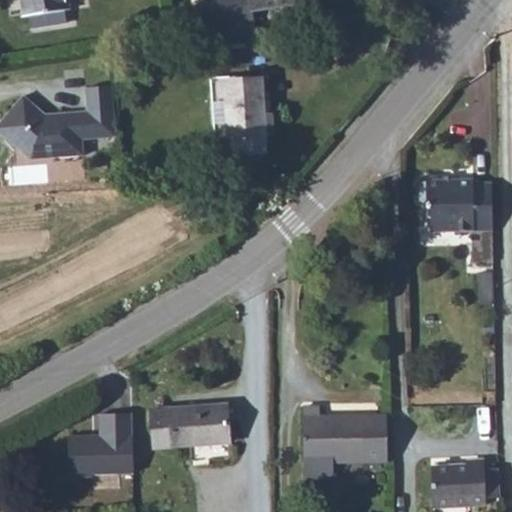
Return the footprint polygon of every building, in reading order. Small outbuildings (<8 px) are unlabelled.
[(27,0),(32,28),(38,27),(40,41),(82,35),(79,19),(83,18),(80,0),(27,0)] [(319,0),(260,0),(264,16),(321,5),(319,0)] [(287,133),(286,95),(252,95),(253,148),(293,148),(293,133),(287,133)] [(131,139),(131,97),(103,97),(104,121),(75,121),(75,127),(68,128),(42,101),(11,133),(45,165),(98,164),(97,148),(110,148),(110,139),(131,139)] [(110,139),(110,148),(131,147),(131,139),(110,139)] [(511,225),(511,178),(488,178),(488,175),(446,175),(446,172),(427,172),(428,200),(443,200),(443,226),(511,225)] [(235,392),(160,393),(160,430),(221,430),(221,427),(236,426),(235,392)] [(401,455),(401,411),(330,412),(330,401),(311,401),(311,456),(401,455)] [(133,473),(131,412),(92,413),(93,437),(69,437),(70,474),(133,473)] [(497,462),(443,464),(444,508),(499,505),(497,462)]
